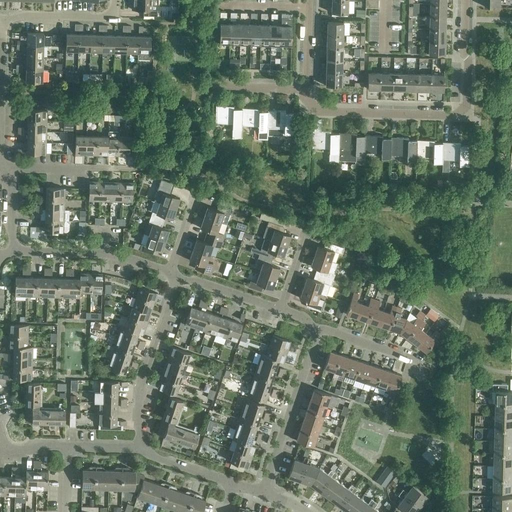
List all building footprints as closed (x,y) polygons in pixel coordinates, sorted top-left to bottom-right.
[(151,4),(151,0),(131,0),(131,9),(143,9),(143,15),(157,16),(157,5),(151,4)] [(347,14),(347,1),(331,1),(331,13),(347,14)] [(408,15),(416,15),(417,3),(412,3),(412,7),(408,6),(408,15)] [(445,17),(446,4),(430,3),(429,16),(445,17)] [(281,26),(280,45),(290,46),(291,13),(281,13),(281,26)] [(445,29),(445,17),(429,16),(429,29),(445,29)] [(326,35),(342,36),(343,23),(327,23),(326,35)] [(229,44),(229,24),(219,24),(218,43),(229,44)] [(239,44),(240,25),(229,24),(229,44),(239,44)] [(249,44),(250,25),(240,25),(239,44),(249,44)] [(259,45),(260,25),(250,25),(249,44),(259,45)] [(270,45),(270,26),(260,25),(259,45),(270,45)] [(280,45),(281,26),(270,26),(270,45),(280,45)] [(57,49),(64,49),(64,29),(57,29),(57,38),(52,38),(52,42),(57,42),(57,49)] [(444,42),(445,29),(429,29),(429,41),(444,42)] [(26,45),(43,45),(43,33),(27,33),(26,45)] [(78,50),(78,34),(66,34),(65,50),(78,50)] [(90,51),(90,34),(78,34),(78,50),(90,51)] [(102,51),(102,35),(90,34),(90,51),(102,51)] [(114,52),(114,35),(102,35),(102,51),(114,52)] [(125,52),(126,35),(114,35),(114,52),(125,52)] [(137,52),(138,36),(126,35),(125,52),(137,52)] [(342,48),(342,36),(326,35),(326,48),(342,48)] [(138,36),(137,52),(150,53),(150,36),(138,36)] [(444,54),(444,42),(429,41),(428,54),(444,54)] [(42,57),(43,45),(26,45),(26,57),(42,57)] [(359,61),(363,61),(363,48),(351,47),(351,54),(359,54),(359,61)] [(341,61),(342,48),(326,48),(326,60),(341,61)] [(42,69),(42,57),(26,57),(26,69),(42,69)] [(341,73),(341,61),(326,60),(325,73),(341,73)] [(42,82),(42,69),(26,69),(25,81),(42,82)] [(341,86),(341,73),(325,73),(325,85),(341,86)] [(380,89),(380,73),(367,73),(367,88),(380,89)] [(392,89),(393,73),(380,73),(380,89),(392,89)] [(405,89),(406,74),(393,73),(392,89),(405,89)] [(418,90),(418,74),(406,74),(405,89),(418,90)] [(430,90),(431,75),(418,74),(418,90),(430,90)] [(431,75),(430,90),(443,91),(444,75),(431,75)] [(240,138),(241,125),(241,109),(233,108),(233,106),(215,105),(214,123),(231,123),(231,137),(240,138)] [(267,128),(267,111),(258,111),(258,108),(241,108),(241,109),(241,125),(257,125),(256,139),(266,139),(267,128)] [(28,120),(47,120),(47,110),(28,109),(28,120)] [(267,110),(267,111),(267,128),(283,128),(283,133),(293,134),(293,113),(284,113),(284,111),(267,110)] [(18,126),(26,127),(27,118),(18,117),(18,126)] [(337,161),(338,133),(330,133),(330,131),(320,130),(320,118),(313,118),(312,130),(312,147),(329,148),(328,153),(328,161),(337,161)] [(46,131),(47,120),(28,120),(27,131),(46,131)] [(64,131),(72,131),(72,122),(64,121),(64,131)] [(46,142),(46,131),(27,131),(27,142),(46,142)] [(364,156),(364,153),(364,135),(364,136),(356,135),(356,133),(338,133),(337,161),(338,161),(338,160),(354,160),(354,164),(363,164),(364,156)] [(85,155),(86,135),(75,135),(75,154),(85,155)] [(96,155),(97,136),(86,135),(85,155),(96,155)] [(390,155),(390,137),(390,138),(381,138),(381,135),(364,135),(364,153),(380,153),(380,158),(390,158),(390,155)] [(107,155),(108,136),(97,136),(96,155),(107,155)] [(118,156),(119,136),(108,136),(107,155),(118,156)] [(119,136),(118,156),(129,156),(130,137),(119,136)] [(416,161),(416,157),(416,140),(416,141),(408,141),(408,138),(390,137),(390,155),(406,155),(406,160),(416,161)] [(442,163),(442,160),(442,142),(442,143),(434,143),(434,140),(416,140),(416,157),(432,158),(432,163),(442,163)] [(46,153),(46,142),(27,142),(27,152),(46,153)] [(442,142),(442,160),(458,160),(458,165),(468,166),(468,146),(459,145),(459,143),(442,142)] [(63,152),(73,153),(73,144),(63,144),(63,152)] [(154,183),(156,170),(147,169),(145,181),(154,183)] [(99,200),(100,181),(89,180),(88,200),(99,200)] [(110,201),(111,181),(100,181),(99,200),(110,201)] [(121,201),(122,182),(111,181),(110,201),(121,201)] [(122,182),(121,201),(132,201),(133,182),(122,182)] [(159,203),(176,208),(179,198),(170,195),(172,189),(159,184),(155,194),(161,196),(159,203)] [(45,198),(64,198),(65,188),(46,187),(45,198)] [(64,209),(64,198),(45,198),(45,209),(64,209)] [(172,219),(176,208),(159,203),(156,212),(152,211),(150,218),(163,222),(165,216),(172,219)] [(203,217),(220,222),(222,216),(229,218),(232,208),(219,204),(217,209),(207,206),(203,217)] [(45,209),(41,209),(35,208),(35,212),(45,213),(45,220),(64,220),(64,209),(45,209)] [(226,224),(220,222),(203,217),(200,227),(209,231),(208,236),(221,241),(223,235),(222,235),(226,224)] [(161,227),(163,222),(150,218),(148,223),(145,234),(148,235),(165,240),(168,230),(161,227)] [(69,220),(64,220),(45,220),(45,230),(63,231),(65,232),(66,231),(67,231),(68,230),(68,228),(69,220)] [(270,240),(287,245),(290,235),(281,232),(283,226),(268,221),(266,226),(268,227),(267,231),(273,233),(270,240)] [(161,251),(165,240),(148,235),(145,234),(141,243),(139,250),(152,254),(154,248),(161,251)] [(219,246),(221,241),(208,236),(206,242),(196,238),(192,249),(209,255),(213,244),(219,246)] [(283,256),(287,245),(270,240),(267,250),(261,248),(260,250),(251,247),(250,251),(259,254),(272,258),(274,253),(283,256)] [(314,255),(331,260),(334,251),(342,253),(344,247),(328,242),(326,248),(318,245),(314,255)] [(207,261),(209,255),(192,249),(189,260),(198,263),(196,269),(210,273),(213,263),(207,261)] [(270,264),(272,258),(259,254),(257,260),(263,262),(259,272),(276,278),(279,267),(270,264)] [(337,263),(331,260),(314,255),(311,266),(319,269),(318,274),(333,279),(335,273),(333,273),(337,263)] [(26,273),(27,261),(26,261),(26,267),(22,267),(22,277),(15,277),(15,295),(26,296),(26,277),(25,277),(25,273),(26,273)] [(272,288),(276,278),(259,272),(256,283),(250,281),(248,286),(261,291),(263,285),(272,288)] [(91,292),(91,273),(80,273),(80,278),(80,292),(91,292)] [(91,273),(91,292),(101,293),(102,273),(91,273)] [(331,285),(333,279),(318,274),(316,280),(307,277),(303,287),(320,292),(327,295),(330,284),(331,285)] [(36,296),(37,277),(26,277),(26,296),(36,296)] [(47,296),(48,278),(37,277),(36,296),(47,296)] [(58,297),(59,278),(48,278),(47,296),(58,297)] [(69,297),(69,278),(59,278),(58,297),(69,297)] [(80,278),(69,278),(69,297),(80,297),(80,292),(80,278)] [(228,288),(238,288),(237,278),(227,279),(228,288)] [(136,297),(154,303),(158,293),(139,286),(136,297)] [(318,298),(320,292),(303,287),(300,298),(309,301),(307,306),(320,311),(324,300),(318,298)] [(357,318),(362,303),(356,301),(358,294),(353,292),(346,314),(357,318)] [(151,313),(154,303),(136,297),(132,307),(151,313)] [(367,321),(375,299),(370,298),(368,305),(362,303),(357,318),(367,321)] [(378,325),(383,310),(377,308),(379,301),(375,299),(367,321),(378,325)] [(205,331),(211,313),(204,311),(207,302),(204,300),(202,306),(201,309),(195,327),(205,331)] [(389,329),(396,306),(391,305),(389,312),(383,310),(378,325),(389,329)] [(195,327),(201,309),(190,306),(184,324),(195,327)] [(399,332),(406,318),(399,315),(401,308),(396,306),(389,329),(399,332)] [(147,323),(151,313),(132,307),(129,317),(147,323)] [(215,334),(221,316),(211,313),(205,331),(215,334)] [(225,338),(231,320),(221,316),(215,334),(225,338)] [(407,338),(421,319),(417,316),(412,323),(406,318),(399,332),(407,338)] [(144,334),(147,323),(129,317),(125,327),(125,328),(138,332),(144,334)] [(416,345),(425,332),(420,329),(425,322),(421,319),(407,338),(416,345)] [(231,320),(225,338),(236,341),(242,323),(231,320)] [(8,335),(27,336),(28,325),(9,324),(8,335)] [(425,332),(416,345),(425,352),(439,333),(443,328),(439,325),(435,330),(430,336),(425,332)] [(125,328),(125,327),(121,326),(117,336),(135,342),(138,332),(125,328)] [(27,347),(27,346),(27,336),(8,335),(8,346),(14,346),(27,347)] [(269,345),(287,351),(290,341),(272,335),(269,345)] [(137,343),(135,342),(117,336),(114,347),(131,352),(133,346),(142,349),(143,345),(138,343),(137,343)] [(131,352),(114,347),(107,344),(103,355),(110,357),(128,363),(130,364),(137,366),(138,362),(129,359),(131,352)] [(284,361),(287,351),(269,345),(266,355),(279,360),(278,360),(284,361)] [(32,347),(27,346),(27,347),(14,346),(13,357),(32,358),(32,347)] [(167,357),(185,363),(189,352),(171,346),(167,357)] [(334,371),(339,354),(329,350),(323,367),(334,371)] [(266,355),(261,353),(257,364),(275,370),(278,360),(279,360),(266,355)] [(344,374),(350,357),(339,354),(334,371),(344,374)] [(32,368),(32,358),(13,357),(13,368),(32,368)] [(124,373),(128,363),(110,357),(107,367),(124,373)] [(182,373),(185,363),(167,357),(164,367),(182,373)] [(354,378),(360,361),(350,357),(344,374),(354,378)] [(364,381),(370,364),(360,361),(354,378),(364,381)] [(272,380),(275,370),(257,364),(254,374),(272,380)] [(375,385),(381,368),(370,364),(364,381),(375,385)] [(179,383),(182,373),(164,367),(160,377),(179,383)] [(31,379),(32,368),(13,368),(13,379),(31,379)] [(385,388),(391,371),(381,368),(375,385),(385,388)] [(79,382),(79,371),(72,370),(71,382),(79,382)] [(391,371),(385,388),(395,392),(401,375),(391,371)] [(268,390),(272,380),(254,374),(250,384),(268,390)] [(175,394),(179,383),(160,377),(157,388),(175,394)] [(99,391),(117,392),(118,381),(99,380),(99,391)] [(40,393),(40,387),(40,382),(26,382),(26,393),(40,393)] [(265,401),(268,390),(250,384),(247,395),(265,401)] [(54,409),(54,406),(41,406),(42,387),(40,387),(40,393),(39,405),(37,405),(37,404),(26,404),(25,413),(28,413),(28,411),(31,408),(39,409),(51,409),(54,409)] [(310,398),(327,404),(330,394),(313,388),(310,398)] [(511,390),(510,390),(497,390),(496,403),(511,403),(511,390)] [(117,392),(99,391),(93,391),(93,402),(98,402),(117,402),(117,392)] [(39,405),(40,393),(26,393),(26,404),(37,404),(37,405),(39,405)] [(179,411),(181,405),(182,400),(169,396),(166,406),(179,411)] [(242,408),(260,414),(264,404),(246,398),(242,408)] [(323,415),(327,404),(310,398),(306,409),(323,415)] [(116,413),(117,402),(98,402),(98,413),(116,413)] [(80,413),(96,414),(96,404),(81,403),(80,413)] [(511,415),(511,403),(496,403),(496,415),(511,415)] [(188,430),(189,427),(177,423),(183,406),(181,405),(179,411),(175,422),(174,421),(174,420),(163,417),(160,425),(162,426),(162,424),(166,423),(174,425),(186,429),(188,430)] [(51,409),(51,423),(64,423),(65,407),(54,406),(54,409),(51,409)] [(175,422),(179,411),(166,406),(163,417),(174,420),(174,421),(175,422)] [(38,422),(39,409),(31,408),(28,411),(28,413),(25,413),(25,422),(38,422)] [(257,424),(260,414),(242,408),(239,418),(257,424)] [(51,423),(51,409),(39,409),(38,422),(51,423)] [(320,425),(323,415),(306,409),(303,419),(320,425)] [(116,420),(116,413),(98,413),(97,424),(107,424),(107,429),(124,429),(124,424),(126,425),(126,420),(116,420)] [(511,427),(511,415),(496,415),(495,427),(511,427)] [(253,434),(257,424),(239,418),(236,428),(253,434)] [(316,435),(320,425),(303,419),(299,429),(316,435)] [(169,438),(174,425),(166,423),(162,424),(162,426),(160,425),(157,434),(169,438)] [(182,442),(186,429),(174,425),(169,438),(182,442)] [(186,429),(182,442),(194,447),(200,431),(189,427),(188,430),(186,429)] [(511,440),(511,427),(495,427),(495,440),(511,440)] [(250,445),(253,434),(236,428),(232,439),(237,441),(250,445)] [(313,446),(316,435),(299,429),(296,440),(313,446)] [(511,452),(511,440),(495,440),(495,452),(511,452)] [(255,446),(250,445),(237,441),(233,451),(252,457),(255,446)] [(300,481),(308,458),(306,457),(308,451),(304,450),(302,456),(304,456),(302,461),(293,458),(287,477),(300,481)] [(248,467),(252,457),(233,451),(229,463),(224,462),(223,465),(242,472),(244,466),(248,467)] [(511,465),(511,452),(495,452),(494,465),(511,465)] [(310,484),(319,467),(309,464),(311,459),(308,458),(300,481),(310,484)] [(36,490),(37,461),(33,461),(33,470),(25,470),(25,477),(26,477),(25,489),(36,490)] [(37,461),(36,490),(47,490),(48,470),(41,470),(41,461),(37,461)] [(379,475),(387,482),(394,472),(386,465),(379,475)] [(511,477),(511,465),(494,465),(494,477),(511,477)] [(95,488),(96,466),(90,466),(90,470),(82,469),(81,488),(95,488)] [(108,488),(109,470),(101,470),(101,466),(96,466),(95,488),(108,488)] [(121,489),(122,466),(116,466),(116,470),(109,470),(108,488),(121,489)] [(135,489),(135,488),(135,472),(135,471),(127,471),(127,467),(122,466),(121,489),(135,489)] [(14,495),(15,467),(11,467),(11,477),(4,476),(3,495),(14,495)] [(26,477),(25,477),(18,477),(19,467),(15,467),(14,495),(25,496),(25,489),(26,477)] [(319,491),(333,471),(330,469),(327,473),(319,467),(310,484),(319,491)] [(329,498),(340,482),(333,477),(336,473),(333,471),(319,491),(329,498)] [(139,490),(143,479),(144,475),(135,472),(135,488),(139,490)] [(384,486),(387,482),(379,475),(375,480),(376,481),(384,486)] [(511,490),(511,477),(494,477),(494,490),(511,490)] [(149,501),(155,483),(143,479),(139,490),(137,496),(149,501)] [(162,505),(169,483),(164,482),(162,485),(155,483),(149,501),(162,505)] [(339,506),(353,486),(350,483),(347,488),(340,482),(329,498),(339,506)] [(174,509),(180,491),(173,489),(175,485),(169,483),(162,505),(174,509)] [(400,491),(419,506),(427,495),(412,484),(407,491),(402,488),(400,491)] [(347,511),(349,511),(360,497),(353,492),(356,488),(353,486),(339,506),(347,511)] [(184,511),(186,511),(194,492),(189,490),(187,494),(180,491),(174,509),(184,511)] [(406,511),(414,511),(419,506),(400,491),(398,494),(402,497),(397,505),(406,511)] [(194,492),(186,511),(201,511),(205,499),(198,497),(200,494),(194,492)] [(493,507),(511,507),(511,495),(493,495),(493,507)] [(365,511),(374,500),(371,498),(367,502),(360,497),(349,511),(365,511)] [(97,506),(93,506),(93,499),(89,499),(88,506),(80,506),(80,511),(97,511),(97,506)] [(380,511),(373,507),(377,503),(374,500),(365,511),(380,511)]
